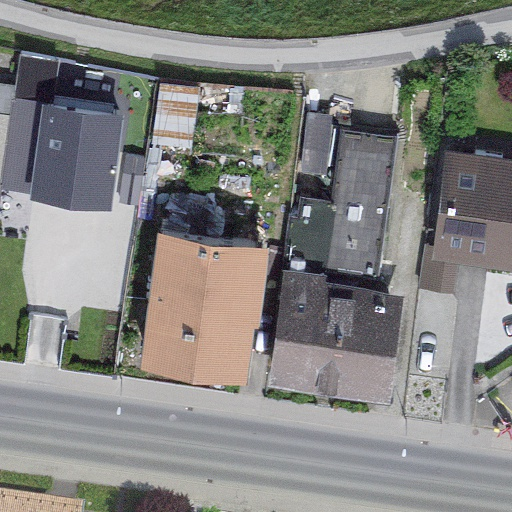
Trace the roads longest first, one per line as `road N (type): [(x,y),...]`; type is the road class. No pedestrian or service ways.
road 1 (residential): [(511,18),(260,70),(0,20)]
road 2 (secondary): [(0,419),(511,491)]
